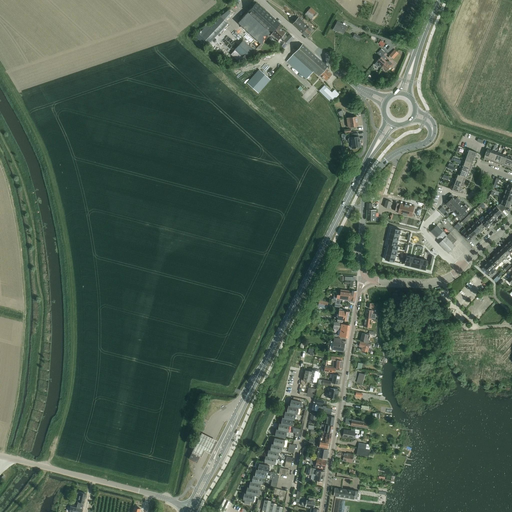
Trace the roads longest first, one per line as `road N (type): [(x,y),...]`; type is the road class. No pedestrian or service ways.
road 1 (track): [(0,128),(31,209),(42,299),(35,381),(15,460)]
road 2 (secondary): [(259,373),(368,159)]
road 3 (residential): [(322,511),(367,276)]
road 4 (unclassified): [(186,508),(0,456)]
road 5 (unclassified): [(367,276),(366,187),(392,155),(431,136)]
road 6 (unclassified): [(367,276),(446,280),(511,220)]
road 7 (secondary): [(259,373),(186,508)]
road 8 (secondary): [(192,511),(259,373)]
road 9 (unclassified): [(360,89),(260,0)]
